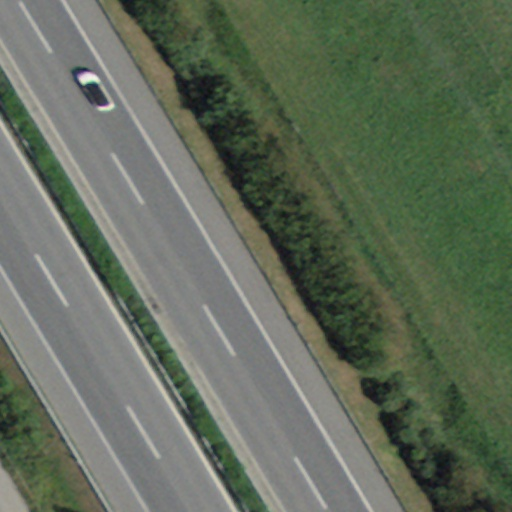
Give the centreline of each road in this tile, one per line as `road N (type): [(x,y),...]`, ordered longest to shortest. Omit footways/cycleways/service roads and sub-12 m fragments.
road 1 (motorway): [(318,511),(1,0)]
road 2 (motorway): [(0,214),(184,511)]
